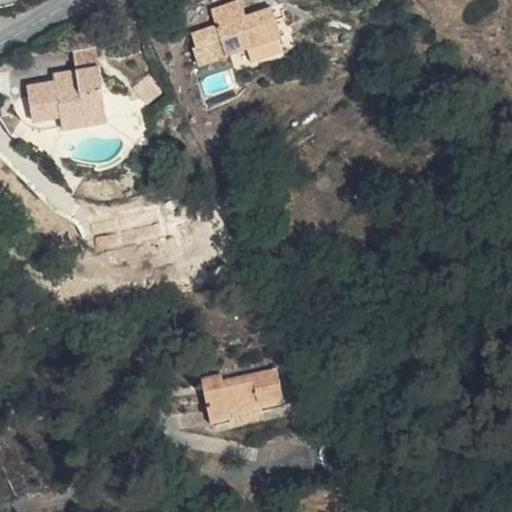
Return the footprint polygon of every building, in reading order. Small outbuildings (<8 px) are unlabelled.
[(250,13),(246,0),(237,0),(218,6),(227,37),(196,47),(204,73),(238,63),(235,54),(287,38),(277,5),(250,13)] [(227,37),(221,21),(190,31),(196,47),(227,37)] [(103,63),(100,46),(76,49),(79,66),(103,63)] [(112,119),(103,63),(79,66),(58,70),(59,77),(32,81),(38,118),(65,113),(67,125),(112,119)] [(225,371),(206,375),(215,420),(237,415),(238,420),(266,414),(264,406),(288,401),(281,365),(226,377),(225,371)]
